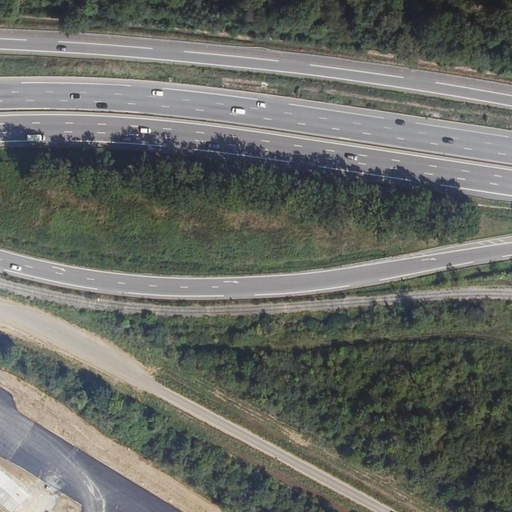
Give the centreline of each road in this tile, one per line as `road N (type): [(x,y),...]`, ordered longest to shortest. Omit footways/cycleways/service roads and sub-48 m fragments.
road 1 (trunk): [(0,260),(110,282),(214,288),(341,279),(511,249)]
road 2 (trunk): [(511,103),(291,68),(0,44)]
road 3 (trunk): [(511,152),(163,102),(0,97)]
road 4 (trunk): [(0,128),(157,133),(511,183)]
